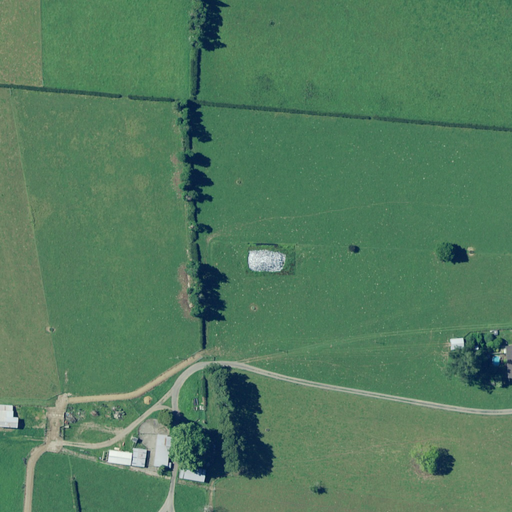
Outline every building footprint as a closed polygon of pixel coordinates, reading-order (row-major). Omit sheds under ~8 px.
[(463,350),(462,339),(450,339),(450,350),(463,350)] [(12,406),(0,405),(0,427),(17,428),(17,418),(11,418),(12,406)] [(171,437),(156,435),(153,467),(168,468),(171,437)] [(132,454),(131,466),(144,467),(145,458),(141,457),(142,450),(133,449),(132,454)] [(131,466),(132,454),(108,451),(107,463),(131,466)] [(205,471),(181,466),(179,478),(203,483),(205,471)]
